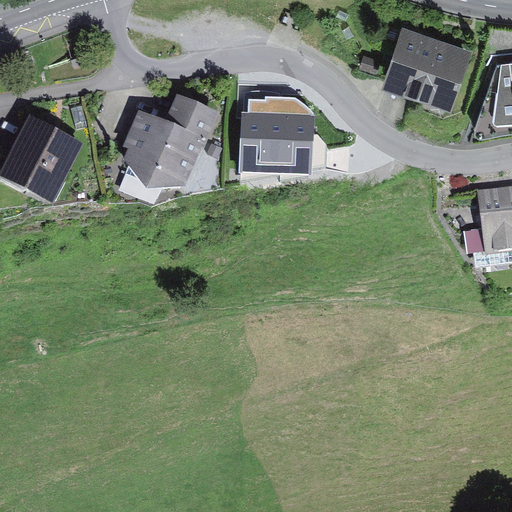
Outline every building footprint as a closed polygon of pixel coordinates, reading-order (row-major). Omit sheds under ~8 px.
[(404,28),(387,77),(450,99),(467,50),(404,28)] [(478,124),(482,130),(511,124),(511,61),(500,63),(478,124)] [(210,104),(170,85),(156,114),(133,103),(108,155),(119,161),(110,179),(145,197),(153,181),(169,189),(210,104)] [(242,113),(239,172),(312,176),(315,115),(296,98),(265,97),(265,101),(249,100),(248,113),(242,113)] [(6,174),(51,198),(78,146),(32,123),(6,174)] [(511,190),(482,195),(489,249),(511,245),(511,190)]
